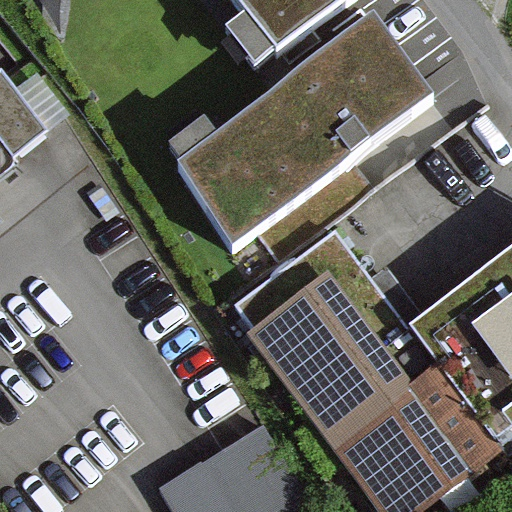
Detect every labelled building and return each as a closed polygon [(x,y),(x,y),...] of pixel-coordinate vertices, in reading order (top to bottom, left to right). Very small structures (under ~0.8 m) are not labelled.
[(357,8),(350,0),(209,0),(265,75),(357,8)] [(369,31),(179,174),(237,251),(427,108),(369,31)] [(0,185),(46,149),(0,91),(0,185)] [(511,257),(407,336),(435,373),(496,454),(511,442),(511,257)] [(373,511),(418,511),(496,454),(435,373),(410,392),(401,380),(330,287),(319,271),(238,332),(373,511)] [(318,511),(261,424),(159,489),(173,511),(318,511)]
